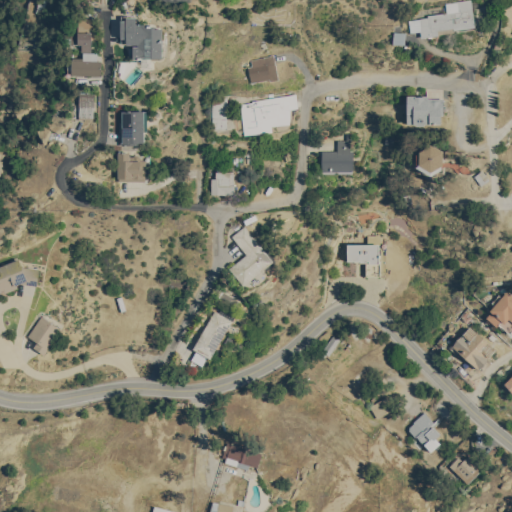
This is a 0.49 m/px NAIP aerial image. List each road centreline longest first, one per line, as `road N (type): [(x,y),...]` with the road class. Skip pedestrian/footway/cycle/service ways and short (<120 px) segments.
road 1 (tertiary): [(0,396),(41,401),(221,384),(351,307),(382,318),(511,444)]
road 2 (residential): [(219,211),(295,200),(306,104),(330,89),(426,86),(486,98),(492,195),(511,197)]
road 3 (residential): [(219,211),(86,203),(71,195),(70,170),(104,132),(106,6)]
road 4 (residential): [(219,211),(214,269),(149,388)]
road 5 (track): [(390,511),(389,467),(308,406)]
